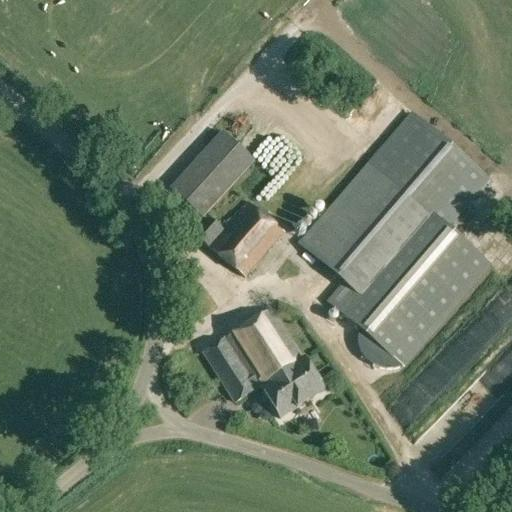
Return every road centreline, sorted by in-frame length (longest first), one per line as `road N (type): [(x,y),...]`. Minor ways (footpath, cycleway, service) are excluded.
road 1 (unclassified): [(141,391),(156,345),(158,301),(141,226),(79,152),(0,85)]
road 2 (unclassified): [(193,431),(428,511)]
